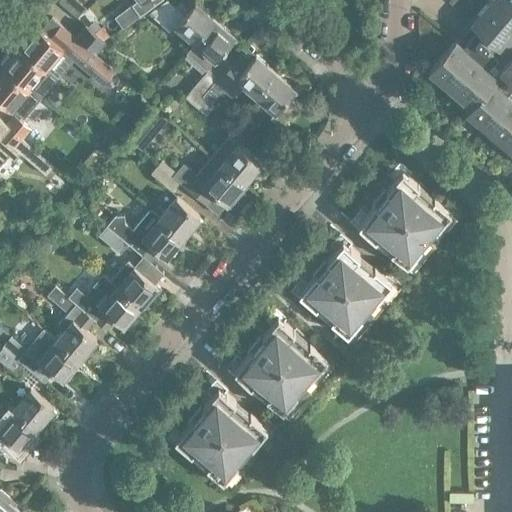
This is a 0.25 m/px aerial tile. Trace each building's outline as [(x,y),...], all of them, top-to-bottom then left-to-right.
[(59,0),(77,15),(87,6),(79,0),(59,0)] [(134,0),(115,15),(122,25),(155,0),(134,0)] [(195,0),(184,12),(170,0),(162,0),(149,11),(161,21),(161,20),(171,29),(176,23),(195,40),(215,17),(196,0),(195,0)] [(462,45),(455,39),(429,69),(471,105),(466,111),(511,150),(511,0),(488,0),(470,22),(477,28),(462,45)] [(193,86),(202,94),(230,61),(219,52),(235,34),(215,17),(195,40),(186,51),(207,69),(193,86)] [(35,22),(18,42),(58,76),(74,56),(104,81),(115,69),(61,23),(51,35),(35,22)] [(86,22),(77,33),(95,48),(104,37),(86,22)] [(1,62),(33,89),(41,96),(58,76),(18,42),(1,62)] [(238,52),(230,61),(202,94),(212,102),(212,101),(224,87),(232,94),(243,82),(255,93),(276,70),(256,52),(248,61),(238,52)] [(33,89),(1,62),(0,62),(0,102),(10,110),(23,95),(26,97),(33,89)] [(276,70),(255,93),(275,110),(270,116),(279,125),(298,104),(288,95),(295,87),(276,70)] [(193,86),(185,95),(206,113),(215,104),(212,101),(212,102),(202,94),(193,86)] [(157,109),(183,107),(183,98),(156,101),(157,109)] [(167,117),(151,105),(126,135),(142,149),(167,117)] [(14,114),(6,124),(23,138),(31,129),(14,114)] [(6,124),(0,130),(0,134),(15,147),(23,138),(6,124)] [(227,134),(210,154),(243,182),(260,162),(227,134)] [(48,175),(57,164),(33,144),(24,155),(48,175)] [(162,158),(158,162),(180,181),(205,202),(214,192),(230,205),(239,194),(235,191),(243,182),(210,154),(195,172),(183,161),(176,170),(162,158)] [(179,180),(158,162),(150,172),(171,189),(179,180)] [(407,263),(421,246),(432,241),(435,243),(436,242),(433,240),(434,238),(436,235),(436,233),(437,230),(437,228),(451,211),(434,197),(433,197),(418,185),(419,184),(402,170),(385,189),(388,192),(377,204),(374,202),(358,221),(375,236),(375,235),(390,248),(407,263)] [(175,195),(158,214),(183,235),(199,216),(175,195)] [(115,213),(106,223),(128,241),(128,242),(140,251),(148,241),(165,255),(183,235),(158,214),(150,207),(133,227),(125,220),(124,213),(116,214),(115,213)] [(128,241),(106,223),(98,232),(120,250),(128,241)] [(347,333),(361,316),(373,311),(376,313),(377,312),(373,310),(377,298),(391,281),(374,267),(373,268),(359,255),(359,254),(342,240),(326,259),(329,262),(318,274),(315,272),(298,291),(315,306),(316,305),(331,318),(330,319),(347,333)] [(133,264),(116,284),(140,304),(157,284),(133,264)] [(63,275),(55,284),(76,302),(84,293),(63,275)] [(55,284),(47,294),(67,311),(59,321),(58,325),(60,328),(61,330),(55,337),(79,357),(96,337),(84,327),(89,321),(72,306),(76,302),(55,284)] [(140,304),(116,284),(99,304),(123,324),(140,304)] [(282,409),(297,392),(299,392),(302,391),(304,390),(306,389),(308,387),(311,390),(312,389),(309,386),(312,374),(326,357),(309,343),(309,344),(294,331),(295,330),(278,316),(261,335),(264,338),(253,351),(250,348),(234,367),(250,382),(251,381),(266,394),(265,395),(282,409)] [(10,337),(2,346),(24,364),(32,355),(10,337)] [(79,357),(55,337),(38,357),(62,377),(79,357)] [(24,364),(2,346),(0,348),(0,360),(16,373),(24,364)] [(223,479),(237,462),(239,462),(242,461),(244,460),(246,459),(248,457),(251,460),(252,459),(249,456),(252,444),(267,427),(250,413),(249,414),(234,401),(235,400),(218,386),(201,405),(204,408),(193,421),(190,418),(174,438),(191,452),(192,451),(206,464),(206,465),(223,479)] [(30,387),(13,407),(37,427),(54,407),(30,387)] [(5,400),(0,405),(0,437),(5,441),(8,437),(20,447),(37,427),(13,407),(5,400)] [(0,511),(12,511),(17,506),(7,498),(9,496),(0,488),(0,511)]
